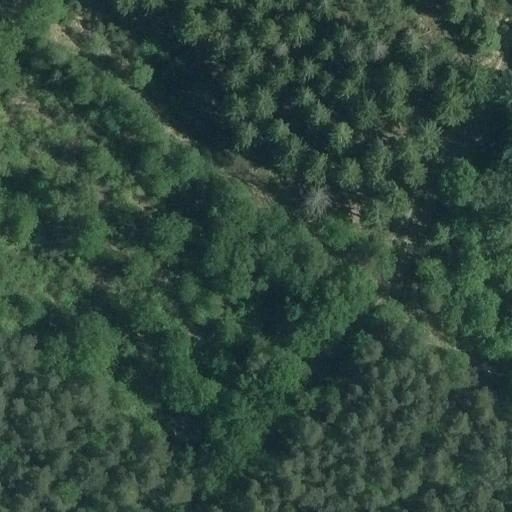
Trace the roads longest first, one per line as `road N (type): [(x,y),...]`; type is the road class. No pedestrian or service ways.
road 1 (track): [(382,293),(17,0)]
road 2 (track): [(210,511),(382,293)]
road 3 (track): [(382,293),(511,50)]
road 4 (track): [(511,396),(382,293)]
